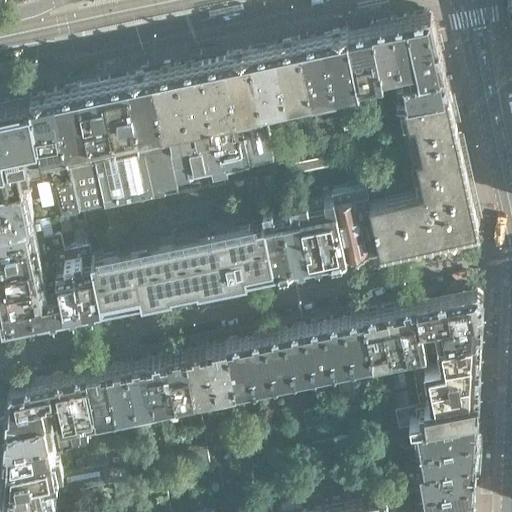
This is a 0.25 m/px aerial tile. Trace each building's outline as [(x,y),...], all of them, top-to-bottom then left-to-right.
[(449,87),(432,11),(427,8),(407,11),(418,61),(419,68),(417,69),(417,71),(385,78),(384,78),(389,99),(449,87)] [(418,61),(407,11),(391,15),(402,64),(418,61)] [(402,64),(391,15),(372,19),(382,68),(402,64)] [(382,68),(372,19),(348,24),(361,79),(361,83),(384,78),(385,78),(382,68)] [(361,79),(348,24),(324,29),(336,84),(361,79)] [(336,84),(324,29),(299,35),(312,89),(336,84)] [(312,89),(299,35),(275,40),(287,94),(312,89)] [(287,94),(275,40),(250,45),(265,108),(281,105),(280,96),(287,94)] [(265,108),(250,45),(226,50),(252,164),(275,158),(264,108),(265,108)] [(252,164),(226,50),(201,55),(224,152),(227,169),(252,164)] [(224,152),(201,55),(152,66),(174,163),(187,160),(191,174),(214,169),(211,155),(224,152)] [(179,183),(174,163),(152,66),(128,71),(155,189),(179,183)] [(155,189),(128,71),(79,81),(107,203),(143,196),(156,194),(155,189)] [(107,203),(79,81),(54,87),(67,140),(70,156),(81,209),(107,203)] [(67,140),(54,87),(30,92),(41,144),(43,152),(58,149),(57,142),(67,140)] [(477,215),(460,140),(450,91),(388,103),(402,169),(406,188),(400,189),(410,236),(411,236),(415,235),(422,234),(422,233),(432,231),(433,231),(442,229),(445,228),(445,227),(468,222),(468,223),(472,222),(472,221),(476,215),(477,215)] [(41,144),(30,92),(0,98),(0,181),(22,177),(48,172),(46,162),(43,152),(41,144)] [(375,146),(370,123),(346,129),(351,151),(375,146)] [(81,209),(70,156),(46,162),(48,172),(57,213),(81,209)] [(410,236),(400,189),(406,188),(402,169),(365,177),(365,176),(332,183),(334,189),(347,250),(369,246),(369,245),(371,245),(371,244),(378,243),(381,243),(383,242),(409,236),(409,237),(410,236)] [(277,265),(266,214),(264,204),(258,175),(84,211),(93,258),(102,300),(277,265)] [(23,181),(22,177),(0,181),(0,223),(30,217),(30,216),(34,210),(28,185),(23,181)] [(347,250),(334,189),(324,191),(327,204),(318,206),(328,253),(329,254),(330,254),(330,253),(333,252),(333,253),(342,251),(342,250),(345,250),(346,250),(347,250)] [(328,253),(318,206),(309,208),(307,195),(298,197),(311,257),(320,255),(320,254),(327,253),(327,254),(328,253)] [(311,257),(298,197),(289,198),(292,211),(283,213),(294,261),(295,260),(302,258),(302,259),(311,257)] [(294,261),(283,213),(274,215),(272,202),(264,204),(266,214),(277,265),(278,264),(293,261),(294,261)] [(0,243),(46,234),(42,216),(31,219),(30,217),(0,223),(0,243)] [(62,241),(60,231),(46,234),(0,243),(0,261),(54,250),(53,243),(62,241)] [(56,266),(57,265),(54,250),(0,261),(0,280),(42,272),(57,269),(56,266)] [(102,300),(93,258),(83,260),(81,251),(72,253),(84,304),(91,303),(91,302),(101,300),(101,301),(102,300)] [(84,304),(72,253),(64,255),(66,264),(57,265),(56,266),(57,269),(61,286),(65,308),(66,308),(66,307),(69,306),(69,307),(80,305),(79,304),(83,304),(84,304)] [(46,292),(45,290),(42,272),(0,280),(0,298),(0,301),(46,292)] [(481,330),(483,288),(477,284),(476,284),(465,287),(465,286),(462,287),(452,289),(451,289),(451,290),(440,292),(440,291),(439,292),(429,294),(428,294),(423,295),(422,295),(422,296),(419,297),(418,296),(417,296),(422,320),(423,320),(436,317),(441,338),(481,330)] [(65,308),(61,286),(45,290),(46,292),(0,301),(4,316),(9,320),(11,320),(11,319),(20,317),(20,318),(22,317),(31,315),(44,313),(44,312),(45,312),(49,311),(53,311),(52,310),(57,309),(57,310),(58,309),(64,308),(65,308)] [(426,333),(423,320),(422,320),(417,296),(416,297),(399,300),(409,348),(418,346),(416,336),(426,333)] [(409,348),(399,300),(383,304),(383,303),(382,303),(392,352),(409,348)] [(392,352),(382,303),(380,304),(365,308),(365,307),(364,307),(373,352),(374,355),(392,352)] [(373,352),(364,307),(362,308),(346,312),(345,311),(344,311),(353,356),(373,352)] [(353,356),(344,311),(343,312),(332,315),(332,314),(325,316),(334,360),(353,356)] [(334,360),(325,316),(323,316),(317,318),(313,319),(313,318),(307,320),(307,319),(305,320),(315,365),(334,360)] [(315,365),(305,320),(304,320),(299,321),(298,321),(293,322),(287,323),(287,325),(287,327),(295,369),(315,365)] [(295,369),(287,327),(287,325),(287,323),(284,324),(280,325),(278,325),(278,326),(274,326),(267,328),(268,329),(267,329),(267,331),(275,373),(295,369)] [(267,331),(267,329),(268,329),(267,328),(264,328),(260,329),(259,329),(259,330),(254,331),(254,330),(246,332),(256,377),(275,373),(267,331)] [(381,389),(480,369),(481,330),(441,338),(427,341),(431,360),(377,370),(381,389)] [(256,377),(246,332),(226,336),(236,381),(256,377)] [(238,391),(236,381),(226,336),(206,340),(216,385),(218,395),(238,391)] [(216,385),(206,340),(187,344),(196,389),(216,385)] [(196,389),(187,344),(167,349),(176,394),(196,389)] [(176,394),(167,349),(147,353),(157,398),(159,411),(179,407),(176,394)] [(157,398),(147,353),(146,353),(128,357),(127,357),(136,402),(157,398)] [(136,402),(127,357),(107,361),(116,406),(136,402)] [(116,406),(107,361),(87,365),(96,410),(116,406)] [(96,410),(87,365),(70,369),(82,426),(90,424),(88,412),(96,410)] [(82,426),(70,369),(53,372),(57,391),(62,418),(74,415),(77,427),(82,426)] [(479,407),(479,388),(480,369),(381,389),(382,391),(385,406),(388,425),(418,419),(479,407)] [(57,391),(53,372),(13,380),(8,386),(9,386),(8,400),(46,393),(46,394),(57,391)] [(385,406),(382,391),(362,395),(364,410),(385,406)] [(49,410),(46,394),(46,393),(8,400),(6,419),(47,411),(49,410)] [(364,410),(362,395),(342,399),(345,414),(364,410)] [(345,414),(342,399),(322,403),(326,418),(338,415),(345,414)] [(326,418),(322,403),(303,407),(306,422),(316,420),(326,418)] [(477,431),(479,407),(418,419),(422,441),(477,431)] [(51,430),(47,411),(6,419),(5,439),(47,431),(51,430)] [(342,434),(338,415),(326,418),(316,420),(320,438),(342,434)] [(310,440),(307,424),(286,428),(290,444),(310,440)] [(378,434),(376,427),(355,431),(356,438),(378,434)] [(290,444),(286,428),(267,431),(271,448),(290,444)] [(51,449),(47,431),(5,439),(3,459),(51,449)] [(271,448),(267,431),(247,436),(251,452),(271,448)] [(476,453),(477,431),(422,441),(404,445),(406,454),(424,451),(426,462),(476,453)] [(131,476),(125,445),(104,449),(106,459),(110,480),(131,476)] [(393,469),(389,447),(380,449),(384,470),(393,469)] [(55,470),(51,449),(3,459),(2,480),(55,470)] [(476,474),(476,453),(426,462),(412,465),(414,473),(408,475),(410,487),(425,483),(476,474)] [(0,500),(54,490),(110,480),(106,459),(55,470),(2,480),(0,497),(0,500)] [(474,498),(476,474),(425,483),(429,504),(429,506),(474,498)] [(390,511),(389,500),(390,500),(388,489),(366,493),(369,511),(390,511)] [(46,509),(44,502),(56,499),(54,490),(0,500),(0,511),(32,511),(46,510),(46,509)] [(369,511),(366,493),(344,496),(347,511),(369,511)] [(347,511),(344,496),(323,500),(325,511),(347,511)] [(414,511),(414,507),(405,508),(404,502),(400,497),(390,500),(389,500),(390,511),(414,511)] [(473,511),(474,498),(429,506),(429,504),(414,507),(414,511),(473,511)] [(325,511),(323,500),(302,504),(303,511),(325,511)] [(259,511),(257,502),(236,505),(237,511),(259,511)]
